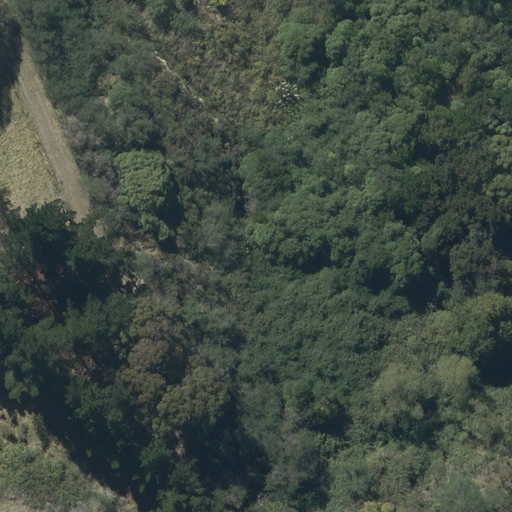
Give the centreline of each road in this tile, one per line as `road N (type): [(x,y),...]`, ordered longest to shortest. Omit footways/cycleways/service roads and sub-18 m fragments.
road 1 (track): [(217,511),(150,400),(0,32)]
road 2 (track): [(148,511),(0,360)]
